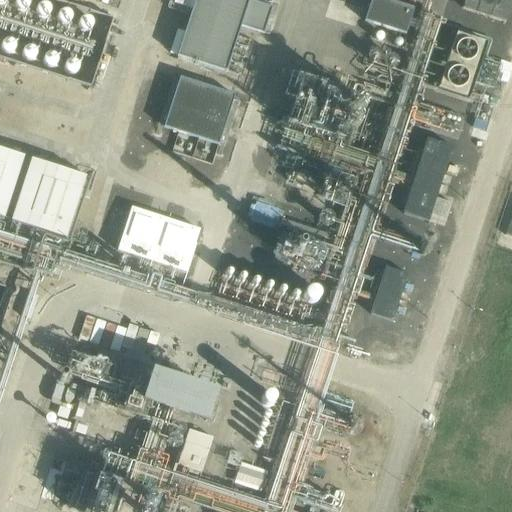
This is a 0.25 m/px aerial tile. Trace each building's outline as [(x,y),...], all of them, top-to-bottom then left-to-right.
[(271,9),(247,2),(247,0),(174,0),(173,5),(191,11),(177,57),(225,72),(239,28),(263,35),(271,9)] [(372,0),(364,23),(405,37),(413,12),(376,0),(372,0)] [(511,0),(464,0),(462,9),(504,23),(511,2),(511,0)] [(431,90),(469,101),(484,45),(446,35),(431,90)] [(180,80),(165,128),(220,145),(234,98),(180,80)] [(452,149),(426,141),(402,215),(428,223),(452,149)] [(0,219),(4,221),(24,158),(0,150),(0,219)] [(67,241),(86,178),(31,160),(11,223),(67,241)] [(256,201),(250,219),(277,228),(283,210),(256,201)] [(262,303),(262,299),(271,301),(275,275),(223,266),(217,302),(235,306),(236,298),(262,303)] [(406,275),(384,268),(369,316),(393,322),(406,275)] [(289,308),(288,319),(286,338),(312,340),(315,310),(289,308)] [(73,355),(69,368),(103,380),(108,366),(73,355)] [(142,404),(209,424),(220,390),(153,369),(142,404)] [(191,430),(178,465),(202,473),(215,438),(191,430)] [(238,482),(263,487),(266,475),(241,470),(238,482)] [(83,511),(150,511),(156,495),(95,476),(83,511)]
